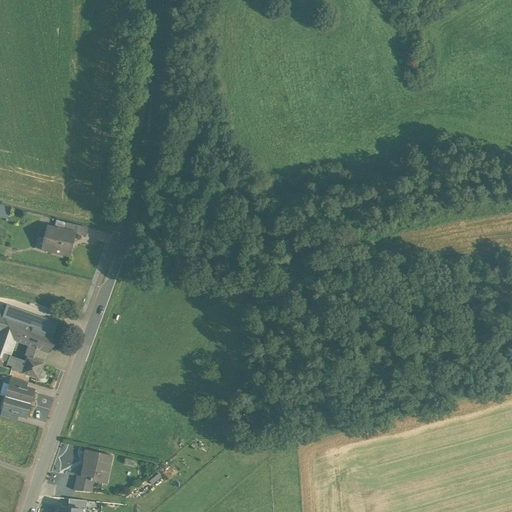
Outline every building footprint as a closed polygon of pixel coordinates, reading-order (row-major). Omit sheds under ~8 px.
[(0,204),(0,215),(7,217),(9,206),(0,204)] [(88,228),(66,223),(64,231),(76,234),(86,237),(88,228)] [(64,231),(46,226),(41,250),(70,257),(76,234),(64,231)] [(57,324),(7,307),(4,315),(22,322),(54,333),(57,324)] [(22,322),(4,315),(0,326),(0,366),(6,368),(9,360),(15,342),(22,322)] [(54,333),(22,322),(15,342),(47,353),(54,333)] [(43,364),(27,359),(25,365),(14,362),(11,369),(22,373),(22,374),(38,379),(41,370),(43,364)] [(41,370),(38,379),(44,381),(47,372),(41,370)] [(28,383),(11,378),(9,385),(12,386),(12,385),(26,389),(28,383)] [(26,389),(12,385),(12,386),(8,398),(30,404),(34,391),(26,389)] [(30,404),(8,398),(5,411),(5,412),(18,416),(26,418),(30,404)] [(18,416),(5,412),(5,411),(2,410),(0,415),(0,416),(17,421),(18,416)] [(112,456),(86,451),(84,460),(85,460),(81,477),(90,479),(90,481),(93,482),(102,484),(106,465),(110,466),(112,456)] [(90,479),(81,477),(77,476),(74,491),(91,493),(93,482),(90,481),(90,479)] [(69,500),(68,510),(82,510),(86,511),(86,501),(69,500)]
